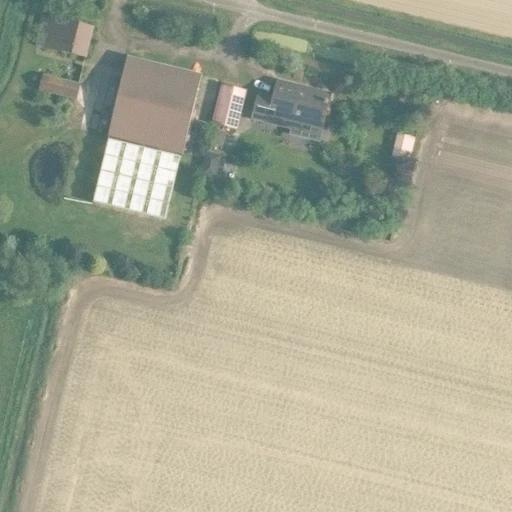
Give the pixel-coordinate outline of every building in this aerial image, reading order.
[(44,48),(84,57),(91,29),(65,23),(64,28),(50,25),(52,19),(41,17),(38,32),(39,32),(47,34),(44,48)] [(107,137),(108,137),(181,155),(200,75),(126,57),(107,137)] [(65,82),(43,76),(39,90),(74,98),(78,84),(65,81),(65,82)] [(267,123),(268,116),(321,129),(329,95),(276,82),(272,97),(257,94),(251,119),(267,123)] [(235,130),(244,91),(221,85),(211,124),(235,130)] [(108,142),(94,203),(162,220),(177,158),(108,142)] [(214,177),(218,161),(215,155),(205,153),(200,174),(214,177)]
